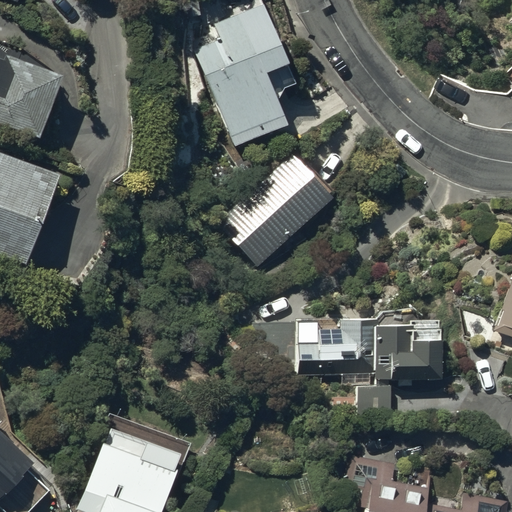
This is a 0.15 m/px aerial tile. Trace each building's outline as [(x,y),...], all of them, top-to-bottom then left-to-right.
[(234,142),(285,119),(262,69),(284,59),(258,3),(212,24),(218,38),(192,49),(234,142)] [(4,59),(0,57),(0,122),(37,136),(59,73),(6,54),(4,59)] [(0,253),(22,262),(56,172),(0,151),(0,253)] [(216,222),(256,264),(329,194),(326,191),(329,188),(300,158),(297,160),(289,152),(216,222)] [(511,275),(510,275),(492,327),(511,334),(511,275)] [(376,316),(294,316),(294,373),(371,374),(371,378),(396,378),(396,385),(411,385),(411,376),(440,377),(440,337),(438,337),(438,318),(426,318),(414,308),(382,311),(376,316)] [(389,384),(355,384),(355,419),(389,419),(389,384)] [(0,507),(5,511),(26,511),(59,477),(9,431),(0,393),(0,507)] [(158,511),(175,464),(100,439),(77,509),(86,511),(158,511)] [(350,453),(339,501),(362,506),(360,511),(504,511),(507,500),(463,491),(460,508),(452,506),(453,500),(437,497),(436,504),(424,502),(431,468),(410,464),(407,481),(390,478),(393,462),(350,453)]
